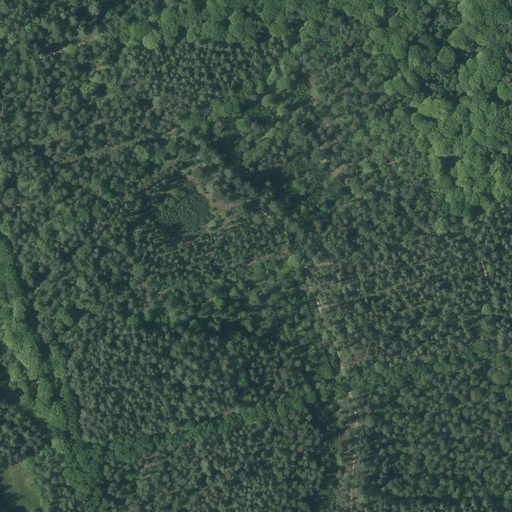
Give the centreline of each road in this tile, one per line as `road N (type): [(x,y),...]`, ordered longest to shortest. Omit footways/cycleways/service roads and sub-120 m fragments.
road 1 (track): [(365,0),(418,147),(479,257),(499,381),(511,399)]
road 2 (track): [(0,71),(205,0)]
